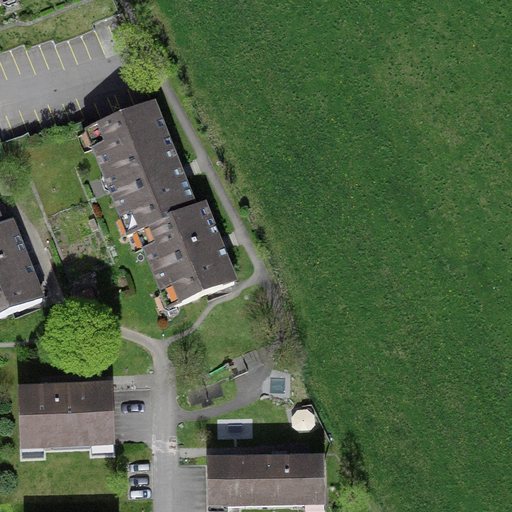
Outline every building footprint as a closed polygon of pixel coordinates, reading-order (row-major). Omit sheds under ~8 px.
[(0,55),(24,46),(27,52),(51,40),(55,48),(95,31),(92,25),(117,15),(112,0),(94,0),(29,27),(15,24),(0,29),(0,55)] [(200,205),(157,102),(80,134),(88,154),(123,237),(136,232),(200,205)] [(56,129),(30,140),(40,165),(43,172),(88,154),(80,134),(77,127),(58,135),(56,129)] [(0,142),(0,176),(2,181),(40,165),(30,140),(27,135),(1,146),(0,142)] [(165,308),(233,283),(200,205),(136,232),(165,308)] [(0,317),(41,302),(10,224),(2,227),(0,228),(0,317)] [(113,390),(15,394),(18,454),(115,450),(113,390)] [(326,460),(205,461),(206,508),(326,506),(326,460)]
